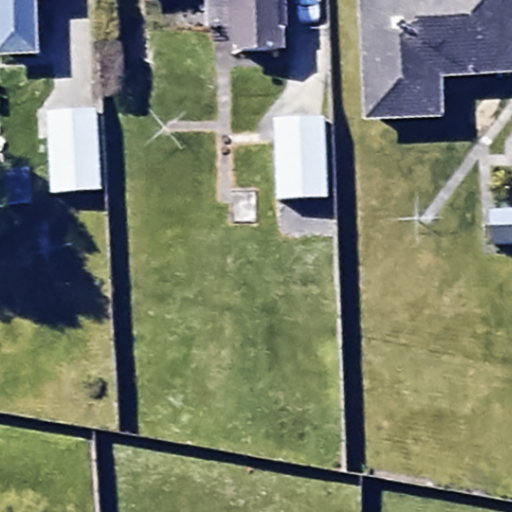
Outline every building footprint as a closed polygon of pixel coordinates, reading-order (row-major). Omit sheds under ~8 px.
[(0,0),(0,36),(44,35),(43,0),(0,0)] [(276,0),(213,0),(213,39),(275,40),(276,0)] [(511,0),(358,0),(365,118),(453,114),(450,44),(511,40),(511,0)] [(93,120),(43,122),(45,208),(96,207),(93,120)] [(326,125),(271,125),(270,219),(326,219),(326,125)]
